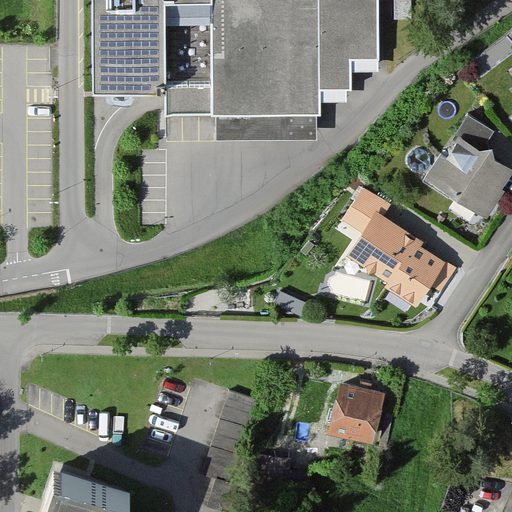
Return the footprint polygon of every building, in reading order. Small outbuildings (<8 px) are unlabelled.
[(91,0),(92,80),(166,80),(166,113),(216,113),(316,113),(323,113),(323,98),(352,97),(351,64),(379,63),(378,0),(91,0)] [(410,0),(394,0),(395,16),(411,16),(410,0)] [(482,74),(511,51),(511,38),(508,34),(472,61),(482,74)] [(316,113),(216,113),(216,134),(316,134),(316,113)] [(425,180),(485,214),(509,170),(478,153),(490,131),(461,115),(425,180)] [(386,204),(358,187),(338,221),(356,232),(343,254),(384,279),(380,286),(413,306),(427,284),(438,291),(453,267),(417,245),(420,240),(379,215),(386,204)] [(324,429),(369,439),(380,389),(335,379),(324,429)] [(233,484),(261,393),(227,383),(198,475),(211,479),(203,505),(218,510),(217,511),(234,511),(242,487),(233,484)] [(123,511),(129,496),(51,469),(36,511),(123,511)]
